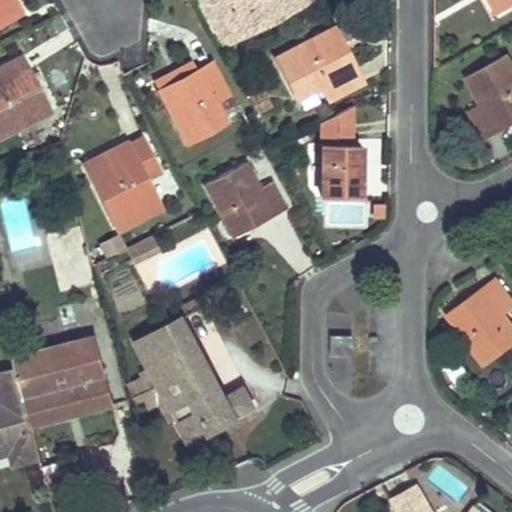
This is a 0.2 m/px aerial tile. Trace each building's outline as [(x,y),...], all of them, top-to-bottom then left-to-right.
[(0,0),(0,20),(20,11),(14,0),(0,0)] [(224,0),(241,33),(306,0),(224,0)] [(473,0),(481,14),(492,8),(487,0),(473,0)] [(501,0),(488,0),(495,12),(506,6),(501,0)] [(333,25),(274,55),(295,97),(320,85),(327,99),(361,82),(353,62),(349,64),(340,46),(344,44),(333,25)] [(0,134),(49,110),(39,91),(36,92),(26,71),(29,69),(20,54),(0,65),(0,134)] [(511,66),(506,54),(465,76),(480,101),(467,108),(481,135),(511,119),(507,110),(511,107),(511,66)] [(175,79),(158,89),(186,141),(225,120),(215,99),(227,93),(210,61),(192,70),(194,74),(177,83),(175,79)] [(263,89),(251,95),(259,110),(270,104),(263,89)] [(130,146),(86,168),(117,229),(161,207),(146,178),(159,172),(141,136),(128,143),(130,146)] [(126,139),(83,160),(86,168),(130,146),(128,143),(126,139)] [(353,143),(320,142),(321,195),(359,195),(359,168),(353,168),(353,143)] [(259,186),(271,180),(257,156),(245,162),(259,186)] [(245,162),(206,182),(228,226),(249,215),(253,224),(286,208),(271,180),(259,186),(245,162)] [(57,290),(93,284),(82,225),(47,231),(57,290)] [(152,233),(124,246),(132,260),(158,247),(152,233)] [(511,301),(495,279),(448,314),(482,362),(511,339),(511,326),(502,312),(511,302),(511,301)] [(198,299),(181,308),(184,316),(202,308),(198,299)] [(144,393),(159,385),(177,416),(190,441),(255,405),(245,385),(227,395),(185,317),(184,316),(135,342),(152,372),(130,383),(135,398),(144,393)] [(95,336),(12,356),(30,425),(112,403),(95,336)] [(352,336),(332,337),(331,357),(351,357),(352,336)] [(144,393),(150,403),(158,398),(170,419),(177,416),(159,385),(144,393)] [(29,430),(9,435),(18,466),(37,461),(29,430)] [(75,459),(41,468),(53,511),(70,511),(67,496),(84,490),(75,459)] [(426,511),(413,486),(389,499),(396,511),(426,511)]
